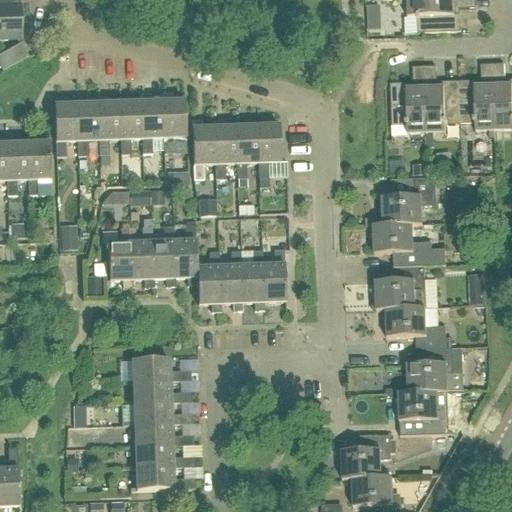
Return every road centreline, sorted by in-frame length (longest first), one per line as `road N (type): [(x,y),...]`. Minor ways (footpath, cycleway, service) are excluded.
road 1 (residential): [(222,511),(218,372),(324,364),(318,107),(84,38),(77,0)]
road 2 (residential): [(509,0),(510,47),(410,50)]
